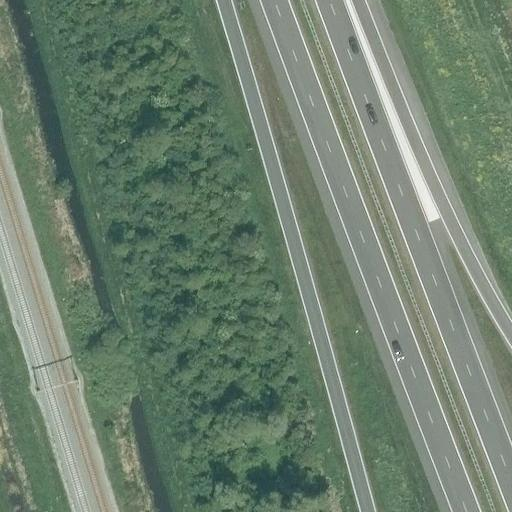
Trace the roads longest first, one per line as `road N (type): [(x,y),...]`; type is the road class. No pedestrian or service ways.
road 1 (motorway): [(276,0),(468,511)]
road 2 (motorway): [(224,0),(366,511)]
road 3 (motorway): [(511,484),(330,0)]
road 4 (motorway): [(511,337),(420,156),(358,0)]
